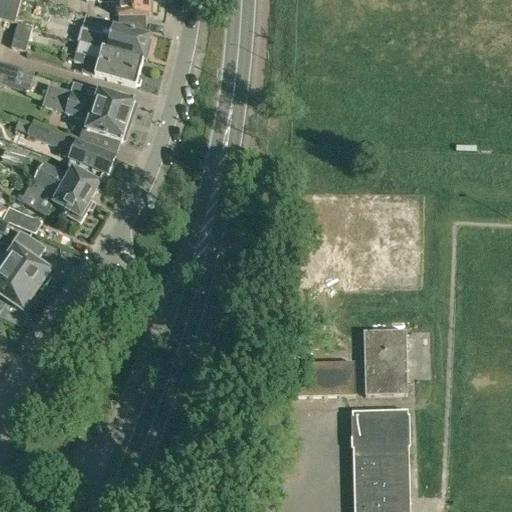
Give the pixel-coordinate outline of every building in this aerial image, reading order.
[(0,0),(0,21),(15,26),(21,0),(0,0)] [(118,17),(148,17),(148,0),(85,0),(85,3),(98,3),(98,4),(118,4),(118,17)] [(13,40),(29,45),(33,31),(17,27),(13,40)] [(101,50),(100,52),(105,53),(105,52),(143,62),(146,51),(148,50),(150,45),(148,41),(148,38),(112,29),(109,40),(82,32),(79,44),(101,50)] [(29,45),(13,40),(11,50),(26,54),(29,45)] [(139,76),(143,62),(105,52),(105,53),(100,52),(98,61),(97,64),(139,76)] [(138,78),(139,76),(97,64),(98,61),(76,55),(74,64),(85,67),(83,75),(136,89),(136,87),(139,87),(140,81),(138,78)] [(34,77),(10,70),(0,66),(0,87),(28,95),(34,77)] [(48,88),(44,103),(67,109),(68,105),(128,123),(130,116),(132,117),(135,107),(133,106),(134,104),(98,93),(73,85),(70,95),(48,88)] [(125,133),(128,123),(68,105),(67,109),(44,103),(42,109),(88,124),(85,133),(82,132),(79,141),(100,150),(104,138),(122,145),(123,143),(124,143),(127,133),(125,133)] [(78,141),(76,145),(31,127),(27,137),(72,155),(69,162),(107,177),(115,158),(114,158),(115,156),(100,150),(79,141),(78,141)] [(1,163),(27,171),(30,159),(4,152),(1,163)] [(43,166),(37,176),(91,203),(95,195),(97,195),(100,190),(99,188),(100,186),(72,170),(67,179),(43,166)] [(92,204),(91,203),(37,176),(33,184),(57,198),(52,205),(67,213),(64,218),(80,227),(92,204)] [(9,211),(2,223),(35,237),(42,225),(9,211)] [(20,234),(0,262),(0,268),(36,294),(38,291),(41,293),(51,280),(48,277),(50,274),(36,264),(46,251),(26,237),(20,234)] [(34,297),(36,294),(0,268),(0,315),(1,315),(8,304),(22,314),(25,310),(28,313),(37,299),(34,297)] [(297,322),(298,343),(309,342),(308,321),(297,322)] [(408,398),(406,334),(364,335),(366,399),(408,398)] [(279,401),(356,399),(355,366),(308,367),(278,367),(279,401)] [(353,452),(354,490),(410,489),(409,451),(412,450),(412,419),(409,419),(408,414),(352,415),(353,420),(349,420),(350,452),(353,452)] [(410,511),(410,489),(354,490),(354,511),(410,511)]
